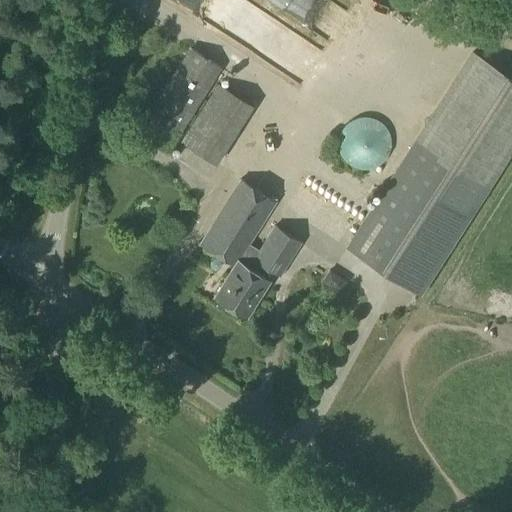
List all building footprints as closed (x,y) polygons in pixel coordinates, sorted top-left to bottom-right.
[(228,0),(214,24),(311,83),(327,57),(233,0),(228,0)] [(441,0),(413,0),(412,1),(426,16),(443,1),(441,0)] [(167,152),(220,68),(190,49),(136,133),(167,152)] [(417,296),(486,191),(511,152),(511,81),(474,57),(346,250),(417,296)] [(216,164),(253,106),(217,83),(180,141),(216,164)] [(364,169),(368,169),(373,168),(377,167),(380,164),(384,161),(386,158),(389,154),(390,150),(391,145),(391,141),(390,136),(388,132),(386,128),(383,125),(379,122),(375,119),(371,118),(366,117),(361,117),(357,118),(352,120),(348,123),(345,126),(342,130),(340,134),(339,139),(338,143),(339,148),(340,152),(342,156),(344,160),(347,163),(351,166),(355,168),(359,169),(364,169)] [(311,188),(361,223),(368,213),(317,178),(311,188)] [(257,249),(248,243),(275,203),(240,180),(199,243),(234,266),(214,296),(245,317),(270,280),(254,271),(259,263),(280,276),(301,242),(274,225),(257,249)]
